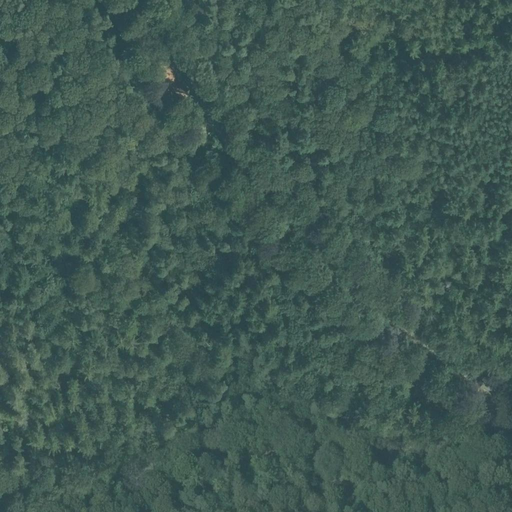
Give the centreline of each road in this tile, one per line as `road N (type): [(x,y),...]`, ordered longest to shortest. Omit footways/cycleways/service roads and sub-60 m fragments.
road 1 (secondary): [(511,402),(380,301),(291,212),(238,153),(140,0)]
road 2 (tertiary): [(0,479),(511,450)]
